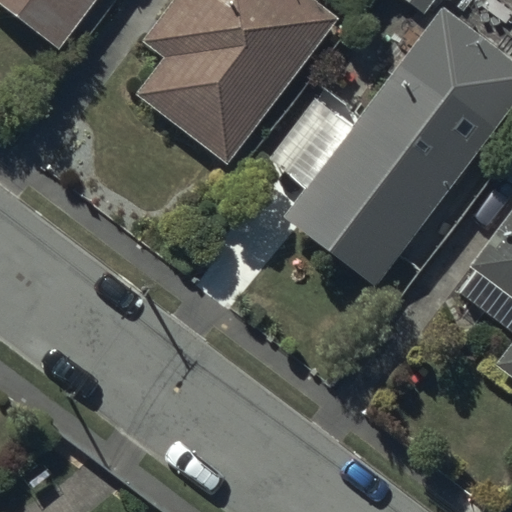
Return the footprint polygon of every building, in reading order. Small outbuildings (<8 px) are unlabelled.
[(0,0),(0,9),(56,52),(97,0),(0,0)] [(160,59),(133,96),(225,166),(338,20),(312,0),(171,0),(138,42),(160,59)] [(399,0),(422,17),(435,0),(445,0),(448,1),(448,0),(399,0)] [(511,61),(441,7),(280,219),(374,289),(511,107),(511,61)] [(511,208),(467,267),(473,272),(456,295),(511,335),(511,337),(491,367),(511,381),(511,208)]
